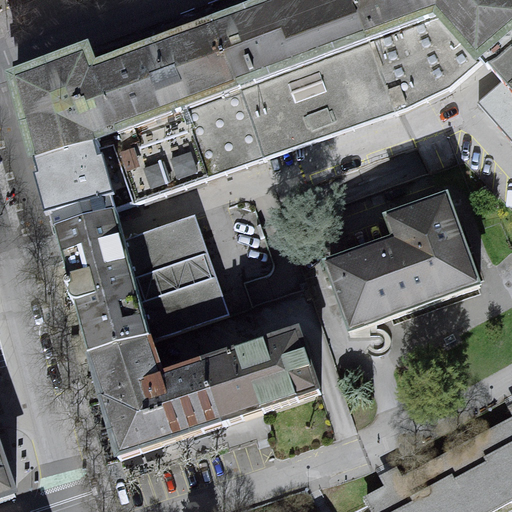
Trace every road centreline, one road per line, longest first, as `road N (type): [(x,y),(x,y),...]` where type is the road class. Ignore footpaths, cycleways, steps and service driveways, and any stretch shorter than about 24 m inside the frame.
road 1 (residential): [(67,485),(0,209)]
road 2 (residential): [(191,511),(366,452)]
road 3 (residential): [(0,63),(167,0)]
